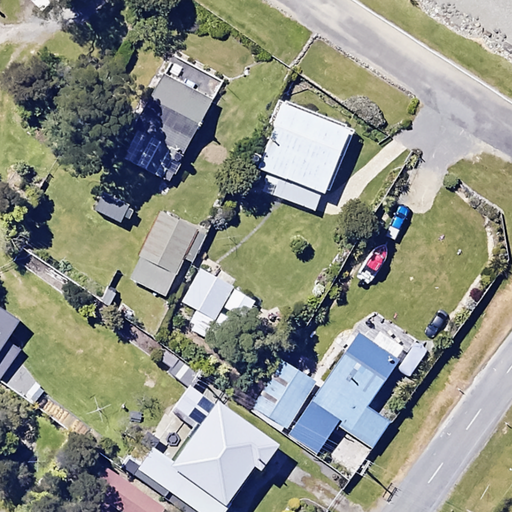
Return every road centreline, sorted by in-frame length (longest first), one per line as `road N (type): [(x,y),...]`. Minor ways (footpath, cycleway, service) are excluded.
road 1 (unclassified): [(314,0),(511,122)]
road 2 (tertiary): [(407,511),(511,366)]
